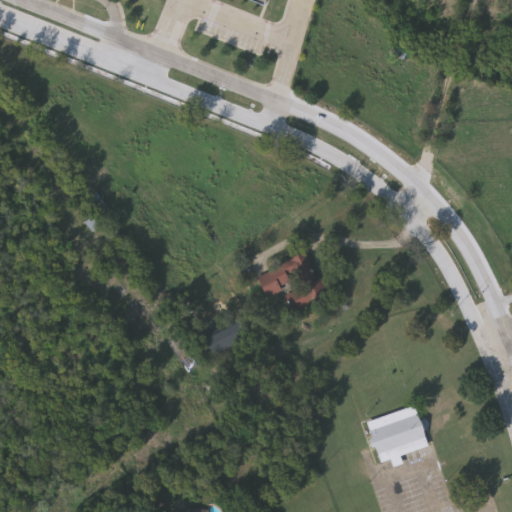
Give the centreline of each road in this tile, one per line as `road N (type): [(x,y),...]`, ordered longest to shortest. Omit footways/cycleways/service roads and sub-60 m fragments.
road 1 (secondary): [(493,298),(448,218),(382,161),(295,112),(159,56)]
road 2 (secondary): [(150,79),(350,165),(413,220),(469,314)]
road 3 (residential): [(413,220),(474,0)]
